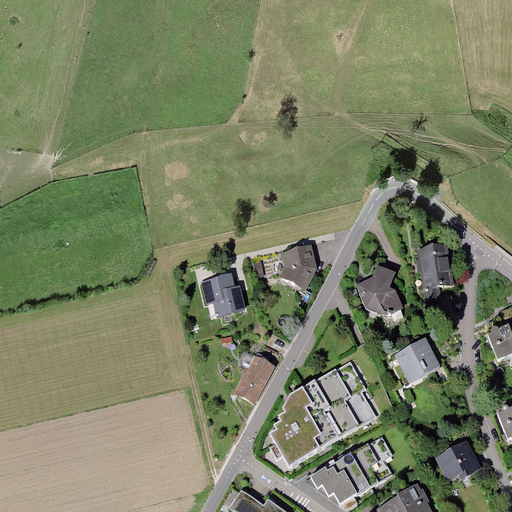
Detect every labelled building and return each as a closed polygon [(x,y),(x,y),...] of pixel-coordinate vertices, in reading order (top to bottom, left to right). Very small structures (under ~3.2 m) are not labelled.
[(449,246),(418,250),(419,259),(416,259),(417,272),(421,272),(424,301),(442,299),(441,289),(454,288),(449,246)] [(312,248),(283,255),(286,268),(280,279),(307,293),(318,272),(312,248)] [(265,277),(261,263),(253,265),(256,279),(265,277)] [(372,280),(357,286),(367,309),(387,318),(404,311),(396,292),(390,290),(396,275),(376,268),(372,280)] [(234,275),(202,283),(208,306),(215,305),(218,318),(247,310),(242,288),(237,289),(234,275)] [(492,334),(487,335),(496,362),(511,355),(511,337),(511,335),(508,328),(498,331),(497,330),(496,329),(495,329),(493,329),(492,330),(491,331),(491,332),(492,334)] [(439,372),(425,342),(394,358),(408,387),(439,372)] [(235,394),(257,406),(277,369),(255,357),(235,394)] [(271,434),(290,467),(376,418),(362,393),(366,390),(351,363),(290,397),(283,409),(286,414),(279,417),(282,422),(276,426),(278,430),(271,434)] [(503,412),(498,414),(508,440),(511,438),(511,408),(509,410),(509,408),(507,408),(506,407),(505,407),(503,408),(503,409),(503,411),(503,412)] [(326,467),(311,476),(318,488),(322,486),(329,496),(333,494),(340,504),(357,494),(358,496),(393,475),(384,460),(393,455),(382,437),(369,445),(367,443),(352,453),(351,452),(326,467)] [(468,442),(436,459),(449,483),(461,477),(463,481),(483,471),(468,442)] [(399,499),(377,511),(432,511),(429,505),(431,504),(421,485),(398,496),(399,499)] [(284,511),(268,501),(264,506),(242,491),(229,509),(233,511),(284,511)]
